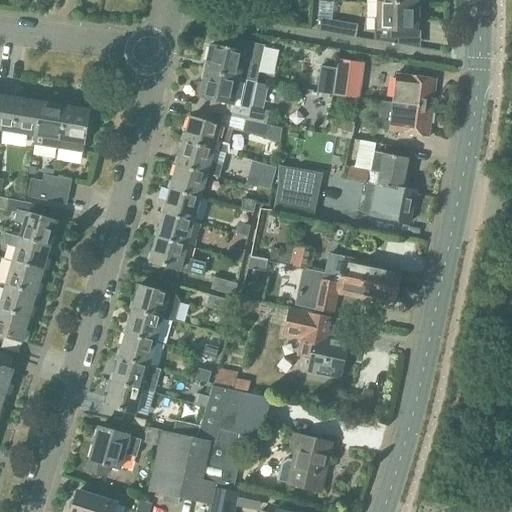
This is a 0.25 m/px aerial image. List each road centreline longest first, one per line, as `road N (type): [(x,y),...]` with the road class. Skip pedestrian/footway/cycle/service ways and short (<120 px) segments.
road 1 (tertiary): [(379,511),(421,386),(482,62),(481,0)]
road 2 (residential): [(30,511),(94,311),(159,54)]
road 3 (residential): [(159,54),(0,31)]
